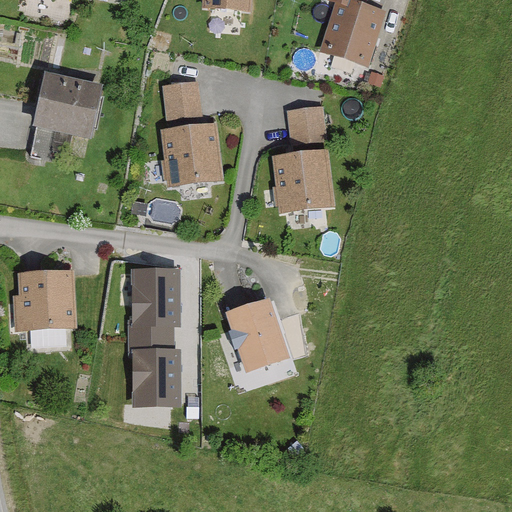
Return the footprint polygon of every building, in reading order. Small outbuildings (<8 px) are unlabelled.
[(60,0),(117,11),(119,0),(60,0)] [(203,0),(203,10),(252,14),(253,0),(203,0)] [(364,1),(360,0),(335,0),(334,4),(319,51),(372,67),(390,10),(364,1)] [(112,81),(59,69),(46,123),(99,135),(112,81)] [(201,80),(160,83),(169,185),(224,181),(219,125),(205,126),(201,80)] [(292,154),(272,156),(279,213),(341,205),(328,102),(286,107),(292,154)] [(81,271),(22,270),(21,325),(80,326),(81,271)] [(135,409),(182,410),(182,350),(173,350),(173,330),(181,330),(181,270),(131,270),(130,359),(135,359),(135,409)] [(274,299),(227,315),(247,375),(294,359),(274,299)]
